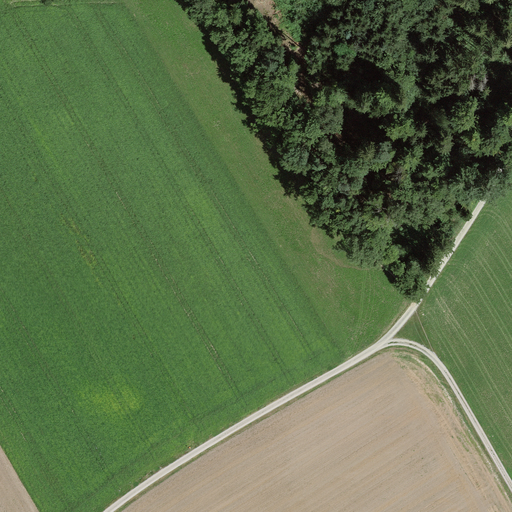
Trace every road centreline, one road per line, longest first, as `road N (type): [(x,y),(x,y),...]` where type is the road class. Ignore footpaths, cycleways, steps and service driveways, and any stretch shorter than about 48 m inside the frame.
road 1 (track): [(413,311),(380,343),(189,454),(107,511)]
road 2 (track): [(511,137),(413,311)]
road 3 (track): [(511,480),(413,311)]
